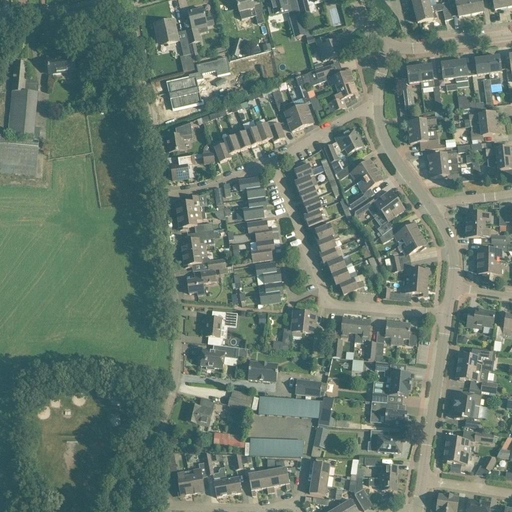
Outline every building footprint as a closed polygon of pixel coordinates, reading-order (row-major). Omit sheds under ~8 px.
[(251,0),(244,0),(236,2),(240,15),(234,17),(238,31),(264,24),(261,12),(256,14),(251,0)] [(271,16),(292,10),(290,1),(287,2),(286,0),(270,0),(271,3),(272,6),(269,6),(271,16)] [(298,0),(302,17),(310,15),(308,6),(327,1),(326,0),(298,0)] [(411,0),(414,12),(430,8),(436,6),(434,0),(411,0)] [(454,0),(447,0),(449,3),(450,9),(453,18),(458,17),(457,9),(456,3),(454,0)] [(481,0),(472,0),(468,1),(471,17),(484,14),(482,4),(481,0)] [(492,0),(495,12),(507,10),(505,0),(492,0)] [(468,1),(456,3),(457,9),(458,17),(459,19),(471,17),(468,1)] [(430,8),(414,12),(418,25),(433,21),(437,20),(436,14),(436,13),(443,11),(445,22),(453,20),(453,18),(450,9),(449,3),(443,5),(436,6),(430,8)] [(192,32),(186,33),(194,59),(199,57),(195,44),(200,43),(197,32),(208,29),(214,27),(212,18),(206,20),(203,10),(188,14),(192,32)] [(300,16),(290,18),(296,39),(305,36),(300,16)] [(178,43),(173,22),(155,26),(159,41),(163,40),(165,46),(178,43)] [(311,27),(304,28),(306,38),(314,36),(311,27)] [(326,45),(324,39),(316,42),(323,63),(343,56),(337,41),(326,45)] [(184,58),(191,56),(187,41),(180,42),(184,58)] [(238,58),(242,42),(237,41),(232,57),(238,58)] [(214,48),(216,54),(225,52),(224,45),(214,48)] [(191,56),(184,58),(187,73),(194,71),(191,56)] [(75,72),(73,58),(56,60),(55,58),(47,59),(49,75),(75,72)] [(191,83),(167,88),(173,115),(177,115),(178,121),(187,119),(187,113),(204,108),(198,88),(207,85),(206,80),(224,76),(225,80),(232,77),(226,58),(197,65),(200,75),(191,78),(191,83)] [(490,75),(502,74),(499,58),(487,59),(490,75)] [(477,77),(490,75),(487,59),(475,61),(477,77)] [(456,84),(468,82),(465,62),(454,64),(456,80),(456,84)] [(34,138),(37,96),(38,86),(38,82),(26,81),(27,64),(15,63),(8,136),(34,138)] [(443,82),(456,80),(454,64),(441,65),(443,82)] [(431,66),(419,68),(422,84),(422,90),(434,89),(431,66)] [(308,75),(312,85),(313,88),(328,82),(330,88),(336,86),(337,91),(353,85),(348,72),(342,74),(343,76),(334,79),(333,76),(330,67),(324,70),(324,69),(316,72),(317,72),(308,75)] [(419,85),(422,84),(419,68),(407,70),(409,86),(419,85)] [(305,87),(301,77),(296,79),(299,89),(305,87)] [(487,109),(493,108),(491,87),(490,81),(483,82),(487,109)] [(351,100),(358,98),(353,85),(337,91),(339,96),(333,98),(336,103),(329,106),(332,114),(347,109),(344,101),(351,99),(351,100)] [(439,88),(434,89),(437,114),(442,113),(439,88)] [(258,100),(272,95),(270,89),(255,94),(258,100)] [(280,92),(273,95),(276,103),(283,100),(280,92)] [(401,117),(413,116),(410,92),(404,92),(406,110),(400,110),(401,117)] [(249,103),(258,100),(255,94),(247,97),(249,103)] [(469,104),(469,103),(466,100),(466,98),(458,99),(459,112),(474,110),(477,110),(476,105),(476,106),(476,104),(469,104)] [(303,130),(303,129),(313,125),(304,99),(293,103),(296,111),(303,130)] [(227,117),(238,113),(236,106),(225,110),(227,117)] [(217,121),(227,117),(225,110),(214,115),(217,121)] [(475,117),(475,115),(474,110),(466,111),(466,115),(469,115),(471,128),(498,125),(497,115),(475,117)] [(303,130),(296,111),(285,115),(292,134),(303,130)] [(204,126),(217,121),(214,115),(202,119),(204,126)] [(409,135),(426,133),(425,128),(436,127),(435,119),(430,119),(430,122),(408,124),(409,135)] [(169,155),(179,153),(185,152),(183,141),(193,140),(191,124),(175,129),(177,137),(167,139),(169,155)] [(285,140),(279,125),(269,129),(268,126),(267,126),(274,145),(285,140)] [(499,136),(498,125),(471,128),(482,127),(482,132),(471,133),(472,142),(478,141),(477,139),(499,136)] [(274,145),(267,126),(256,130),(262,145),(272,141),(274,145)] [(251,149),(262,145),(256,130),(246,134),(251,149)] [(359,143),(353,131),(335,140),(337,144),(325,149),(331,164),(339,161),(336,156),(345,151),(347,157),(356,153),(357,154),(365,150),(361,142),(359,143)] [(426,133),(409,135),(410,146),(420,145),(421,152),(442,150),(441,147),(438,147),(437,132),(426,133)] [(235,138),(241,153),(251,149),(246,134),(235,138)] [(0,136),(0,173),(36,177),(37,168),(39,140),(0,137),(0,136)] [(231,160),(232,160),(230,157),(241,153),(235,138),(224,142),(231,160)] [(215,149),(217,155),(220,164),(231,160),(226,145),(220,147),(215,149)] [(458,155),(465,154),(467,165),(472,164),(470,146),(457,148),(458,155)] [(511,149),(492,151),(492,149),(486,149),(487,157),(498,156),(498,161),(511,159),(511,149)] [(444,156),(429,158),(430,169),(446,167),(446,162),(456,161),(455,153),(451,153),(444,154),(444,156)] [(204,166),(215,165),(213,154),(204,155),(203,155),(204,166)] [(173,183),(189,180),(187,168),(195,166),(193,156),(178,159),(179,165),(171,167),(173,183)] [(511,171),(511,159),(498,161),(499,167),(488,168),(489,175),(486,175),(487,181),(495,180),(494,173),(511,171)] [(303,163),(296,167),(298,170),(305,167),(307,167),(305,161),(303,163)] [(325,172),(330,170),(326,161),(321,163),(325,172)] [(376,172),(370,162),(356,171),(352,165),(342,172),(335,176),(338,182),(340,181),(340,182),(350,175),(354,181),(359,177),(362,182),(376,172)] [(312,172),(309,166),(307,167),(305,167),(298,170),(294,172),(298,182),(314,177),(317,175),(315,171),(312,172)] [(446,167),(430,169),(431,180),(447,178),(453,177),(453,180),(454,184),(474,182),(473,175),(458,176),(458,171),(447,172),(446,167)] [(330,184),(335,182),(330,170),(325,172),(330,184)] [(363,195),(374,188),(383,182),(376,172),(362,182),(365,186),(360,189),(363,195)] [(299,195),(314,189),(318,188),(314,177),(298,182),(295,184),(299,195)] [(260,186),(259,179),(239,182),(240,192),(247,191),(264,189),(263,186),(260,186)] [(334,194),(339,192),(335,182),(330,184),(334,194)] [(248,201),(265,198),(264,189),(247,191),(248,201)] [(303,205),(319,200),(314,189),(299,195),(303,205)] [(223,204),(221,190),(214,191),(217,208),(218,207),(219,212),(225,211),(225,210),(224,204),(223,204)] [(382,214),(397,202),(390,194),(375,205),(371,199),(366,202),(350,213),(351,214),(353,220),(367,211),(374,220),(382,214)] [(350,213),(366,202),(361,195),(347,205),(349,210),(350,213)] [(200,208),(199,204),(198,198),(187,200),(187,205),(183,205),(183,203),(176,204),(178,218),(205,214),(204,208),(200,208)] [(250,210),(267,208),(265,198),(248,201),(250,210)] [(307,216),(319,212),(323,210),(319,200),(303,205),(307,216)] [(389,223),(396,218),(404,212),(397,202),(382,214),(389,223)] [(239,222),(245,221),(264,218),(263,211),(267,211),(267,208),(250,210),(243,211),(243,212),(237,213),(239,222)] [(308,229),(318,225),(323,222),(319,212),(307,216),(304,217),(308,229)] [(205,214),(178,218),(180,232),(187,231),(187,228),(197,227),(196,222),(206,220),(205,214)] [(351,214),(345,216),(349,224),(354,222),(353,220),(351,214)] [(490,223),(490,216),(467,215),(467,227),(485,227),(485,222),(490,223)] [(268,229),(267,222),(248,225),(249,235),(256,234),(272,231),(272,229),(268,229)] [(387,234),(389,232),(393,229),(389,224),(383,229),(387,234)] [(406,244),(420,236),(413,224),(407,228),(408,229),(394,237),(398,243),(403,240),(406,244)] [(206,233),(214,232),(213,225),(205,226),(206,233)] [(324,229),(315,232),(318,241),(319,243),(338,236),(337,233),(336,232),(334,233),(331,226),(325,228),(324,229)] [(490,239),(490,233),(484,233),(485,227),(467,227),(467,239),(490,239)] [(220,240),(219,231),(214,232),(206,233),(196,235),(197,242),(189,243),(188,241),(182,242),(183,255),(207,252),(206,246),(200,247),(199,241),(215,239),(215,240),(220,240)] [(257,243),(273,241),(272,231),(256,234),(257,243)] [(383,246),(393,240),(389,232),(387,234),(380,240),(383,246)] [(319,243),(317,244),(319,250),(321,255),(335,249),(339,248),(337,242),(336,240),(339,239),(338,236),(319,243)] [(421,252),(427,249),(420,236),(406,244),(406,245),(398,249),(400,254),(403,253),(405,257),(391,260),(392,267),(411,263),(409,256),(420,250),(421,252)] [(492,238),(492,246),(506,246),(506,238),(492,238)] [(258,253),(275,250),(273,241),(257,243),(258,253)] [(365,260),(376,255),(372,247),(367,249),(361,251),(365,260)] [(321,255),(319,256),(324,267),(327,266),(339,261),(335,249),(321,255)] [(253,263),(263,262),(273,261),(272,254),(275,253),(275,250),(258,253),(252,254),(253,263)] [(479,251),(479,264),(495,264),(496,259),(501,259),(501,253),(501,252),(494,252),(479,251)] [(208,258),(207,252),(183,255),(185,269),(193,268),(192,266),(208,264),(209,272),(219,270),(225,269),(224,261),(210,263),(210,261),(208,259),(208,258)] [(339,261),(327,266),(331,276),(347,270),(342,260),(339,261)] [(421,272),(412,271),(411,263),(392,267),(394,274),(405,271),(404,283),(427,284),(428,270),(421,270),(421,272)] [(374,275),(379,272),(376,264),(371,266),(374,275)] [(479,264),(478,275),(501,276),(501,269),(495,269),(495,264),(479,264)] [(276,272),(275,265),(256,267),(257,277),(264,276),(280,274),(280,271),(276,272)] [(347,270),(331,276),(334,282),(336,287),(339,286),(351,281),(351,280),(349,276),(347,270)] [(205,296),(203,285),(217,283),(215,273),(194,276),(195,282),(187,283),(189,295),(197,294),(198,297),(205,296)] [(265,286),(282,283),(280,274),(264,276),(265,286)] [(351,281),(339,286),(340,289),(343,297),(355,292),(358,291),(364,288),(362,283),(356,285),(355,282),(354,279),(351,280),(351,281)] [(266,295),(283,293),(282,283),(265,286),(266,295)] [(426,298),(427,284),(404,283),(404,288),(403,295),(419,296),(419,298),(426,298)] [(399,302),(400,295),(389,294),(390,291),(384,290),(383,300),(399,302)] [(263,306),(281,303),(280,296),(284,296),(283,293),(266,295),(260,296),(261,306),(263,306)] [(493,330),(495,314),(476,311),(475,316),(468,316),(467,329),(474,330),(474,327),(493,330)] [(236,329),(238,315),(213,313),(212,319),(207,319),(206,338),(220,340),(221,327),(236,329)] [(284,331),(284,336),(283,345),(273,344),(273,352),(289,354),(291,338),(294,341),(300,342),(302,340),(303,334),(304,315),(305,315),(294,313),(291,332),(284,331)] [(316,316),(305,315),(304,315),(303,334),(302,340),(303,339),(303,335),(314,336),(316,316)] [(511,331),(511,316),(506,315),(504,329),(497,328),(496,338),(495,342),(503,344),(504,336),(511,337),(511,331)] [(355,336),(357,321),(343,320),(341,339),(348,340),(348,335),(355,336)] [(369,342),(370,332),(371,322),(357,321),(355,336),(356,336),(355,344),(363,345),(363,341),(369,342)] [(396,346),(398,325),(387,324),(385,339),(391,339),(391,345),(396,346)] [(409,341),(411,326),(398,325),(396,346),(403,347),(403,341),(409,341)] [(462,346),(466,345),(468,341),(465,337),(460,338),(459,342),(462,346)] [(319,358),(320,349),(321,339),(314,338),(312,357),(319,358)] [(341,360),(343,342),(335,342),(333,359),(341,360)] [(375,354),(375,345),(368,344),(366,361),(374,362),(375,354)] [(375,345),(375,354),(383,355),(384,345),(375,345)] [(238,360),(239,350),(220,348),(220,353),(202,351),(201,358),(199,358),(198,365),(201,366),(200,368),(206,368),(206,371),(214,372),(215,370),(223,371),(225,359),(235,360),(238,360)] [(461,354),(458,368),(480,372),(481,362),(494,363),(496,352),(477,350),(476,359),(467,358),(467,355),(461,354)] [(352,372),(363,373),(363,361),(352,361),(352,372)] [(276,384),(278,366),(250,363),(248,381),(276,384)] [(411,387),(412,381),(410,381),(410,375),(390,373),(391,365),(376,364),(375,372),(385,373),(384,379),(391,379),(390,385),(411,387)] [(487,385),(488,373),(480,372),(458,368),(456,382),(464,383),(464,381),(483,384),(481,393),(496,395),(498,386),(487,385)] [(296,395),(311,397),(320,398),(322,385),(297,382),(296,395)] [(411,387),(390,385),(390,391),(383,390),(383,396),(373,395),(372,403),(387,405),(388,397),(408,399),(409,393),(410,393),(411,387)] [(247,412),(249,404),(251,396),(232,391),(229,408),(247,412)] [(477,420),(479,407),(481,399),(455,395),(453,409),(455,410),(454,420),(464,421),(464,419),(473,420),(473,419),(477,420)] [(268,416),(269,399),(260,398),(259,416),(268,416)] [(268,416),(276,417),(278,399),(269,399),(268,416)] [(278,399),(276,417),(285,418),(286,400),(278,399)] [(209,428),(215,403),(202,400),(200,408),(190,406),(186,422),(209,428)] [(294,418),(295,401),(286,400),(285,418),(294,418)] [(295,401),(294,418),(303,419),(304,401),(295,401)] [(311,419),(312,402),(304,401),(303,419),(311,419)] [(312,402),(311,419),(320,420),(320,418),(324,402),(312,402)] [(371,416),(370,424),(406,427),(406,423),(408,423),(409,418),(407,418),(407,414),(395,412),(396,406),(387,405),(372,403),(371,416)] [(332,429),(334,421),(320,418),(320,420),(319,426),(332,429)] [(325,450),(329,432),(318,429),(314,447),(325,450)] [(400,455),(401,441),(388,440),(389,433),(372,432),(371,444),(373,444),(372,447),(375,450),(379,450),(378,453),(384,454),(384,455),(394,455),(394,454),(400,455)] [(492,445),(493,437),(464,432),(463,442),(455,440),(455,438),(448,437),(446,451),(470,455),(471,449),(469,449),(470,443),(475,444),(475,442),(492,445)] [(244,449),(245,443),(241,442),(241,437),(215,435),(214,446),(244,449)] [(508,461),(510,452),(506,452),(511,441),(511,440),(508,439),(497,459),(508,461)] [(251,440),(250,457),(257,458),(258,440),(251,440)] [(265,458),(266,441),(258,440),(257,458),(265,458)] [(265,458),(273,458),(273,441),(266,441),(265,458)] [(281,441),(273,441),(273,458),(280,459),(281,441)] [(280,459),(288,459),(289,441),(281,441),(280,459)] [(288,459),(295,459),(296,442),(289,441),(288,459)] [(296,442),(295,459),(303,459),(304,442),(296,442)] [(469,460),(470,455),(446,451),(444,465),(451,466),(451,464),(467,466),(468,460),(469,460)] [(169,474),(177,472),(174,456),(166,457),(169,474)] [(207,478),(213,477),(210,456),(203,456),(207,478)] [(236,472),(244,470),(243,465),(242,461),(242,459),(241,457),(233,458),(236,472)] [(496,462),(497,458),(489,457),(489,458),(483,468),(490,472),(496,462)] [(380,468),(381,460),(366,460),(366,468),(380,468)] [(356,482),(358,474),(359,462),(353,461),(351,481),(356,482)] [(189,478),(192,495),(204,493),(202,480),(207,479),(207,478),(204,464),(198,465),(199,471),(188,473),(189,478)] [(328,477),(330,466),(314,464),(313,475),(328,477)] [(461,474),(462,466),(452,464),(450,472),(461,474)] [(377,480),(398,481),(398,468),(383,468),(382,474),(378,474),(377,480)] [(217,499),(229,497),(226,481),(224,469),(220,470),(219,472),(219,474),(214,475),(214,477),(213,477),(214,484),(217,499)] [(295,469),(287,470),(288,477),(296,476),(296,473),(295,469)] [(287,470),(277,472),(280,488),(286,487),(287,492),(291,491),(288,477),(287,470)] [(271,494),(275,494),(274,489),(280,488),(277,472),(268,473),(271,494)] [(189,478),(188,473),(177,475),(178,481),(180,491),(178,491),(179,498),(185,497),(192,495),(189,478)] [(271,494),(268,473),(258,475),(261,491),(267,490),(268,495),(271,494)] [(252,498),(256,497),(255,492),(261,491),(258,475),(248,477),(252,498)] [(327,487),(328,477),(313,475),(311,485),(327,487)] [(229,497),(242,495),(239,479),(226,481),(229,497)] [(398,481),(377,480),(369,480),(369,488),(378,488),(378,486),(382,486),(382,493),(397,494),(398,481)] [(325,498),(327,487),(311,485),(310,495),(325,498)] [(362,491),(354,496),(363,511),(365,511),(373,508),(362,491)] [(452,499),(452,497),(446,496),(446,498),(439,497),(436,511),(456,511),(459,500),(452,499)] [(345,511),(357,511),(351,501),(343,507),(345,511)] [(469,501),(467,511),(489,511),(490,505),(469,501)]
